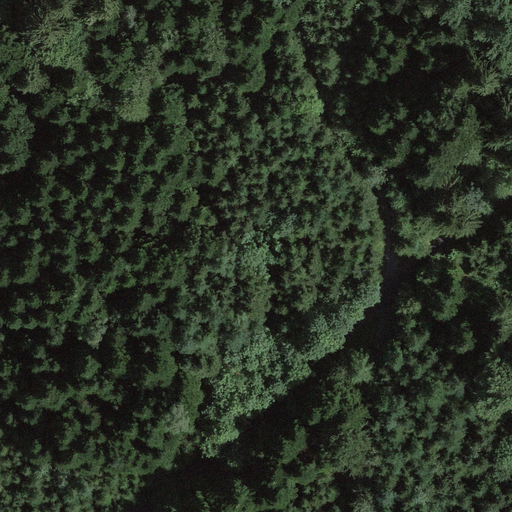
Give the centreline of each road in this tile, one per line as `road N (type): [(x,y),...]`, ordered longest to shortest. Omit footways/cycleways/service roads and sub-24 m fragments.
road 1 (unclassified): [(139,511),(232,440),(426,254),(511,194)]
road 2 (track): [(394,287),(370,366),(362,511)]
